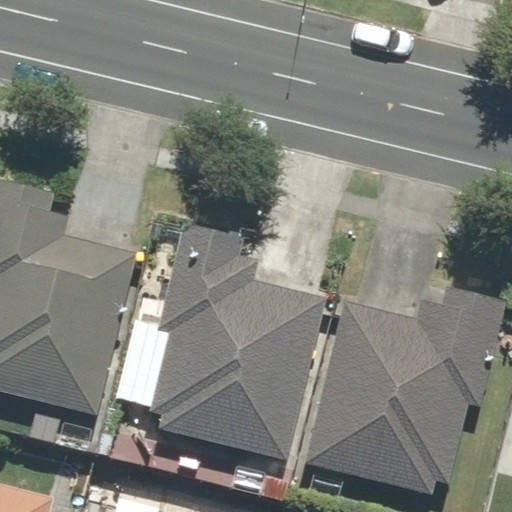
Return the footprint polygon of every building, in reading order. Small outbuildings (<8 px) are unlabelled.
[(0,390),(97,415),(138,252),(67,234),(70,219),(47,213),(52,194),(0,180),(0,390)] [(162,313),(137,307),(115,398),(140,404),(136,423),(287,459),(326,299),(258,283),(264,259),(231,251),(236,233),(184,221),(162,313)] [(490,296),(449,286),(447,296),(427,292),(420,320),(342,301),(301,465),(428,496),(432,479),(449,483),(468,406),(480,409),(504,311),(487,306),(490,296)] [(231,460),(130,432),(121,463),(222,491),(231,460)] [(0,511),(43,511),(47,495),(0,484),(0,511)]
